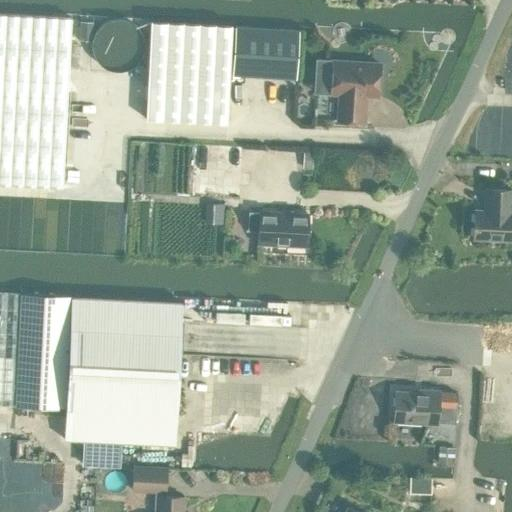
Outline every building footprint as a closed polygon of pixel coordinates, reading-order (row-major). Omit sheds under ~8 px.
[(71,17),(0,13),(0,183),(62,187),(71,17)] [(91,41),(92,21),(80,21),(79,40),(91,41)] [(226,123),(231,25),(149,21),(145,119),(226,123)] [(295,78),(298,30),(235,26),(232,74),(295,78)] [(378,96),(380,63),(332,60),(330,93),(339,94),(337,120),(363,122),(365,95),(378,96)] [(193,143),(191,196),(239,198),(242,146),(193,143)] [(511,211),(511,189),(485,188),(484,210),(474,210),(473,238),(511,240),(511,211)] [(223,224),(224,203),(205,203),(204,223),(223,224)] [(307,213),(259,211),(259,213),(248,212),(248,230),(258,230),(258,243),(306,245),(307,213)] [(0,404),(63,407),(69,295),(0,292),(0,404)] [(69,295),(63,407),(62,438),(174,444),(181,301),(69,295)] [(436,422),(438,391),(420,390),(420,393),(395,391),(394,420),(436,422)] [(438,444),(438,445),(437,461),(453,463),(454,446),(454,445),(456,431),(439,429),(438,444)] [(179,511),(179,510),(182,510),(183,497),(164,496),(166,465),(132,464),(131,490),(154,491),(152,511),(179,511)] [(409,478),(409,491),(429,492),(430,479),(409,478)]
